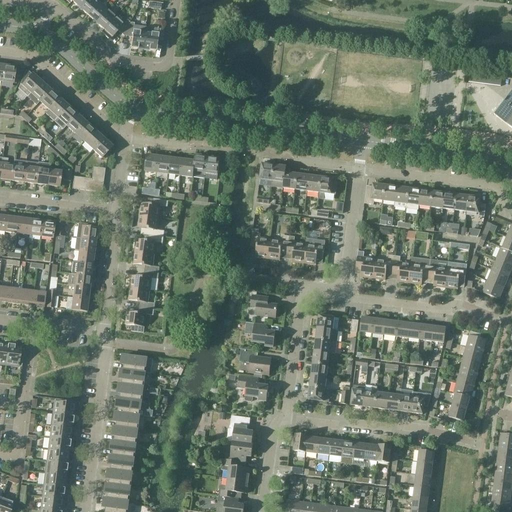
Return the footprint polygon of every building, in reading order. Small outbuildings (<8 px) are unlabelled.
[(86,0),(72,0),(71,1),(71,2),(79,9),(86,0)] [(86,0),(79,9),(87,16),(99,3),(96,0),(86,0)] [(148,9),(160,10),(161,4),(149,2),(148,9)] [(87,16),(95,23),(107,10),(99,3),(87,16)] [(103,30),(115,17),(107,10),(95,23),(103,30)] [(123,24),(115,17),(103,30),(101,33),(109,40),(118,31),(124,37),(130,23),(127,20),(123,24)] [(134,24),(130,23),(124,37),(132,38),(131,44),(130,49),(143,51),(145,28),(134,26),(134,24)] [(156,40),(160,41),(162,41),(164,30),(145,28),(143,51),(155,52),(156,40)] [(15,68),(2,66),(0,82),(13,84),(15,68)] [(27,98),(41,82),(32,74),(31,75),(27,71),(25,72),(18,89),(27,98)] [(469,74),(468,83),(500,87),(501,78),(469,74)] [(36,106),(39,102),(50,91),(41,82),(27,98),(36,106)] [(511,89),(494,115),(511,128),(511,89)] [(39,102),(48,110),(59,99),(50,91),(39,102)] [(45,114),(54,122),(68,107),(59,99),(48,110),(45,114)] [(63,130),(66,126),(76,115),(68,107),(54,122),(63,130)] [(85,123),(76,115),(66,126),(75,134),(85,123)] [(94,131),(85,123),(75,134),(83,142),(94,131)] [(103,139),(94,131),(83,142),(92,151),(103,139)] [(52,139),(44,132),(41,136),(49,143),(52,139)] [(112,147),(103,139),(92,151),(102,159),(112,147)] [(145,172),(157,174),(159,157),(147,155),(145,172)] [(205,174),(207,157),(195,156),(194,162),(195,162),(193,178),(205,179),(205,174)] [(171,159),(159,157),(157,174),(169,175),(171,159)] [(220,159),(207,157),(205,174),(218,175),(220,159)] [(8,159),(2,159),(1,165),(1,164),(0,171),(0,180),(11,182),(13,166),(7,165),(8,159)] [(169,175),(181,177),(183,160),(171,159),(169,175)] [(194,162),(183,160),(181,177),(193,178),(195,162),(194,162)] [(13,166),(11,182),(23,183),(25,168),(26,162),(14,161),(13,166)] [(262,164),(260,180),(267,180),(266,186),(271,187),(274,166),(270,165),(271,162),(265,162),(264,164),(262,164)] [(37,163),(37,169),(35,185),(47,186),(49,171),(50,165),(37,163)] [(271,187),(283,189),(285,173),(286,167),(274,166),(271,187)] [(23,183),(35,185),(37,169),(25,168),(23,183)] [(61,172),(49,171),(47,186),(59,188),(61,172)] [(283,189),(295,190),(297,175),(285,173),(283,189)] [(295,190),(307,192),(309,176),(297,175),(295,190)] [(307,192),(319,193),(321,178),(309,176),(307,192)] [(321,178),(319,193),(318,199),(323,200),(324,194),(335,195),(337,183),(333,182),(333,179),(321,178)] [(373,184),(372,187),(366,186),(364,204),(373,205),(374,200),(383,201),(385,186),(373,184)] [(383,201),(395,203),(397,187),(385,186),(383,201)] [(409,189),(397,187),(395,203),(394,208),(406,209),(409,189)] [(142,195),(154,197),(155,190),(143,189),(142,195)] [(418,206),(419,206),(421,190),(409,189),(406,209),(418,211),(418,206)] [(419,206),(431,207),(433,192),(421,190),(419,206)] [(444,194),(433,192),(431,207),(442,209),(444,194)] [(456,195),(444,194),(442,209),(454,211),(456,195)] [(468,197),(456,195),(454,211),(466,212),(468,197)] [(480,198),(468,197),(466,212),(478,214),(478,217),(484,217),(486,205),(480,204),(480,198)] [(276,200),(269,199),(269,205),(280,206),(281,199),(276,198),(276,200)] [(139,216),(159,219),(160,207),(167,208),(168,201),(156,200),(155,206),(141,204),(139,216)] [(329,212),(316,210),(316,217),(328,218),(329,212)] [(152,230),(151,236),(163,238),(164,232),(157,231),(159,219),(139,216),(138,228),(152,230)] [(4,233),(16,234),(18,219),(6,217),(4,233)] [(28,238),(28,236),(30,220),(18,219),(16,234),(18,235),(18,236),(20,239),(26,240),(28,238)] [(28,236),(40,237),(42,222),(30,220),(28,236)] [(54,223),(42,222),(40,237),(53,239),(54,223)] [(78,224),(76,239),(95,241),(97,229),(88,228),(89,225),(78,224)] [(255,258),(267,259),(270,240),(258,238),(259,233),(252,232),(251,245),(257,245),(255,258)] [(163,244),(163,238),(151,236),(150,242),(136,240),(134,252),(154,255),(156,243),(163,244)] [(282,241),(270,240),(267,259),(280,261),(281,248),(287,249),(289,237),(283,236),(282,241)] [(291,262),(303,264),(306,244),(294,243),(295,238),(289,237),(287,249),(293,250),(291,262)] [(511,239),(507,237),(502,248),(511,252),(511,239)] [(94,253),(95,241),(76,239),(74,250),(78,251),(94,253)] [(306,244),(303,264),(316,266),(317,253),(323,254),(325,241),(307,239),(306,244)] [(511,252),(502,248),(501,248),(496,259),(511,265),(511,252)] [(92,265),(94,253),(78,251),(77,263),(92,265)] [(152,267),(154,255),(134,252),(133,265),(147,266),(146,272),(159,274),(160,268),(152,267)] [(361,277),(373,279),(375,259),(363,258),(364,253),(358,252),(356,267),(362,267),(361,277)] [(44,258),(37,257),(37,262),(49,263),(51,255),(44,254),(44,258)] [(387,268),(393,269),(394,256),(388,256),(388,261),(375,259),(373,279),(385,280),(387,268)] [(397,282),(409,284),(411,264),(400,262),(400,257),(394,256),(393,269),(399,270),(397,282)] [(411,264),(409,284),(421,285),(423,273),(429,273),(431,261),(431,260),(412,258),(411,264)] [(508,277),(511,267),(511,265),(496,259),(492,270),(508,277)] [(443,263),(431,261),(429,273),(435,274),(433,287),(445,288),(448,269),(442,268),(443,263)] [(91,277),(92,265),(77,263),(72,262),(71,274),(75,275),(91,277)] [(449,263),(448,269),(445,288),(458,290),(459,281),(465,282),(467,265),(449,263)] [(492,270),(487,282),(503,289),(508,277),(492,270)] [(131,276),(130,289),(149,291),(151,279),(158,280),(159,274),(146,272),(146,278),(131,276)] [(89,289),(91,277),(75,275),(74,287),(89,289)] [(499,300),(503,289),(487,282),(482,293),(499,300)] [(74,287),(72,299),(88,301),(89,289),(74,287)] [(0,301),(8,303),(9,289),(0,288),(0,301)] [(22,291),(9,289),(8,303),(20,305),(22,291)] [(128,301),(142,303),(142,309),(154,310),(155,304),(148,303),(149,291),(130,289),(128,301)] [(20,305),(32,306),(33,292),(22,291),(20,305)] [(46,294),(33,292),(32,306),(44,308),(46,294)] [(251,307),(257,307),(256,316),(276,318),(277,306),(263,304),(264,298),(252,296),(251,307)] [(86,313),(88,301),(72,299),(71,311),(86,313)] [(144,334),(145,328),(146,315),(153,316),(154,310),(142,309),(141,314),(127,313),(125,325),(132,326),(131,332),(144,334)] [(339,319),(319,316),(317,328),(338,331),(339,319)] [(362,318),(360,333),(372,334),(374,319),(362,318)] [(372,334),(384,336),(386,321),(374,319),(372,334)] [(384,336),(396,337),(398,322),(386,321),(384,336)] [(409,324),(398,322),(396,337),(407,339),(409,324)] [(262,325),(246,323),(245,335),(253,336),(252,343),(265,344),(265,347),(273,348),(275,333),(261,331),(262,325)] [(407,339),(420,340),(421,325),(409,324),(407,339)] [(420,340),(431,342),(433,327),(421,325),(420,340)] [(446,329),(433,327),(431,342),(444,343),(446,329)] [(338,331),(317,328),(316,340),(331,342),(337,343),(338,331)] [(466,347),(483,352),(487,340),(480,338),(481,335),(470,332),(469,336),(466,347)] [(314,352),(330,354),(335,355),(337,343),(331,342),(316,340),(314,352)] [(8,345),(8,346),(5,365),(21,368),(24,350),(20,349),(20,347),(15,346),(8,345)] [(466,347),(463,359),(480,364),(483,352),(466,347)] [(258,352),(241,349),(239,362),(250,363),(249,373),(269,375),(271,360),(257,358),(258,352)] [(314,352),(313,364),(328,366),(330,354),(314,352)] [(123,371),(145,374),(145,373),(151,374),(153,360),(147,359),(123,356),(122,362),(124,363),(123,371)] [(463,359),(460,370),(478,375),(480,364),(463,359)] [(313,364),(311,376),(326,378),(328,366),(313,364)] [(145,373),(145,374),(123,371),(121,370),(120,377),(123,377),(122,385),(143,388),(143,382),(144,383),(145,373)] [(474,387),(478,375),(460,370),(457,382),(474,387)] [(254,378),(239,376),(238,389),(246,390),(245,397),(245,400),(246,402),(251,402),(252,401),(253,398),(258,398),(258,401),(266,402),(268,387),(254,385),(254,378)] [(325,390),(326,378),(311,376),(309,388),(325,390)] [(454,394),(455,395),(470,399),(471,399),(474,387),(457,382),(454,394)] [(121,391),(120,399),(120,400),(141,402),(142,397),(144,388),(143,388),(122,385),(119,385),(118,391),(121,391)] [(351,405),(363,407),(365,387),(353,386),(351,405)] [(365,387),(363,407),(375,409),(377,393),(377,387),(372,387),(372,393),(365,392),(365,387)] [(330,390),(325,390),(309,388),(308,400),(328,403),(330,390)] [(399,412),(400,396),(401,390),(401,389),(396,389),(395,396),(389,395),(387,410),(399,412)] [(400,396),(399,412),(411,413),(413,393),(413,392),(401,390),(400,396)] [(375,409),(387,410),(389,395),(377,393),(375,409)] [(425,394),(413,393),(411,413),(423,415),(424,407),(428,408),(431,395),(425,394)] [(455,395),(452,406),(467,410),(470,399),(455,395)] [(119,406),(118,413),(118,414),(139,417),(139,416),(140,411),(141,411),(142,402),(141,402),(120,400),(120,399),(117,399),(117,405),(119,406)] [(53,415),(73,418),(73,417),(74,406),(72,406),(73,403),(55,400),(53,415)] [(463,422),(467,410),(452,406),(449,418),(463,422)] [(139,416),(139,417),(118,414),(118,413),(116,413),(115,420),(117,420),(116,428),(137,431),(137,430),(138,425),(140,416),(139,416)] [(73,417),(73,418),(53,415),(52,427),(71,430),(72,424),(73,424),(74,417),(73,417)] [(253,432),(244,431),(246,418),(232,417),(230,430),(229,429),(228,442),(233,442),(252,445),(252,444),(253,432)] [(52,427),(50,439),(70,441),(71,430),(52,427)] [(115,434),(114,442),(135,445),(136,440),(137,440),(138,431),(137,430),(137,431),(116,428),(114,427),(113,434),(115,434)] [(511,435),(501,434),(499,446),(511,447),(511,435)] [(293,452),(306,453),(308,438),(308,436),(296,435),(293,452)] [(27,440),(26,448),(31,449),(31,442),(31,441),(35,441),(36,437),(27,436),(27,437),(27,440)] [(306,453),(318,455),(320,439),(308,438),(306,453)] [(50,439),(48,451),(68,453),(69,448),(70,448),(71,441),(70,441),(50,439)] [(331,441),(320,439),(318,455),(329,456),(331,441)] [(329,456),(341,458),(343,442),(331,441),(329,456)] [(356,444),(355,444),(353,459),(365,461),(367,445),(362,445),(363,442),(356,441),(356,444)] [(113,448),(112,456),(112,457),(133,459),(134,454),(135,454),(136,445),(135,445),(114,442),(112,442),(111,448),(113,448)] [(252,444),(252,445),(233,442),(231,455),(226,454),(226,460),(237,462),(242,462),(242,456),(251,457),(253,445),(252,444)] [(343,442),(341,458),(341,464),(352,466),(353,459),(355,444),(343,442)] [(367,445),(365,461),(364,466),(369,467),(370,461),(377,462),(379,447),(367,445)] [(379,447),(377,462),(389,464),(391,447),(379,446),(379,447)] [(511,447),(499,446),(497,458),(511,459),(511,447)] [(67,465),(68,453),(48,451),(47,463),(67,465)] [(419,451),(418,463),(433,465),(434,453),(419,451)] [(133,459),(112,457),(112,456),(110,456),(109,462),(112,463),(111,471),(110,471),(132,474),(132,473),(132,468),(133,468),(134,459),(133,459)] [(511,471),(511,459),(497,458),(496,470),(511,471)] [(236,468),(237,462),(226,460),(223,460),(222,471),(229,472),(228,479),(248,482),(250,469),(236,468)] [(47,463),(45,475),(65,477),(66,472),(67,472),(67,465),(47,463)] [(416,475),(431,477),(433,465),(418,463),(413,463),(411,474),(416,475)] [(132,473),(132,474),(110,471),(111,471),(108,470),(107,477),(110,477),(109,485),(130,488),(130,483),(131,483),(132,473)] [(511,471),(496,470),(494,482),(511,483),(511,471)] [(45,475),(44,487),(64,489),(65,477),(45,475)] [(416,475),(415,487),(430,489),(431,477),(416,475)] [(219,497),(232,498),(233,492),(247,494),(248,482),(228,479),(227,487),(220,486),(219,497)] [(511,483),(494,482),(493,494),(511,496),(511,485),(511,483)] [(108,491),(107,499),(107,500),(128,502),(129,497),(131,488),(130,488),(109,485),(106,485),(106,491),(108,491)] [(64,489),(44,487),(42,498),(62,501),(63,496),(64,496),(64,489)] [(415,487),(413,499),(428,501),(430,489),(415,487)] [(509,508),(511,496),(493,494),(491,505),(509,508)] [(242,511),(244,506),(238,505),(238,499),(219,497),(216,511),(242,511)] [(9,511),(13,503),(2,498),(0,502),(0,511),(9,511)] [(60,511),(62,501),(42,498),(41,510),(53,511),(60,511)] [(128,502),(107,500),(107,499),(104,499),(104,505),(106,506),(105,511),(126,511),(127,511),(128,511),(129,502),(128,502)] [(425,511),(426,511),(428,501),(413,499),(412,510),(425,511)] [(285,511),(297,511),(299,503),(287,501),(285,511)] [(297,511),(309,511),(310,504),(299,503),(297,511)]
